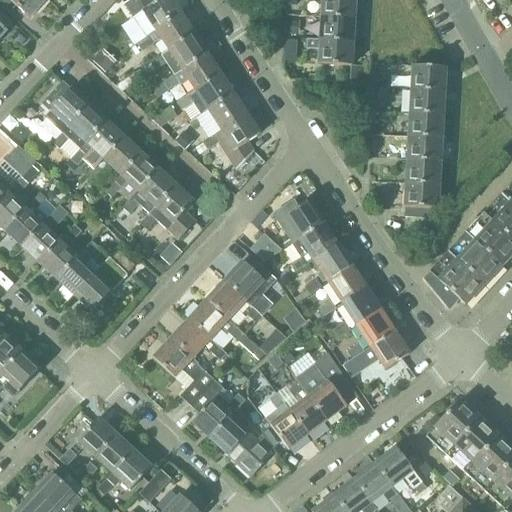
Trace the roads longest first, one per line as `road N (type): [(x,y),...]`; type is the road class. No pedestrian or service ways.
road 1 (residential): [(461,356),(304,147)]
road 2 (residential): [(259,511),(461,356)]
road 3 (residential): [(58,43),(242,210)]
road 4 (residential): [(90,375),(242,210)]
road 5 (residential): [(239,511),(90,375)]
road 6 (residential): [(304,147),(213,0)]
road 7 (residential): [(90,375),(0,290)]
